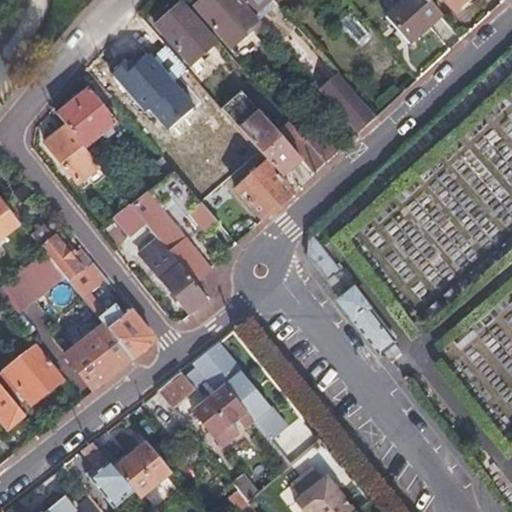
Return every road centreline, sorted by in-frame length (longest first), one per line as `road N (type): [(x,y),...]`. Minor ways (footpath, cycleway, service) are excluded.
road 1 (residential): [(180,350),(7,139),(15,111),(126,0)]
road 2 (residential): [(265,250),(511,23)]
road 3 (residential): [(276,282),(375,385),(471,511)]
road 4 (residential): [(0,488),(180,350)]
